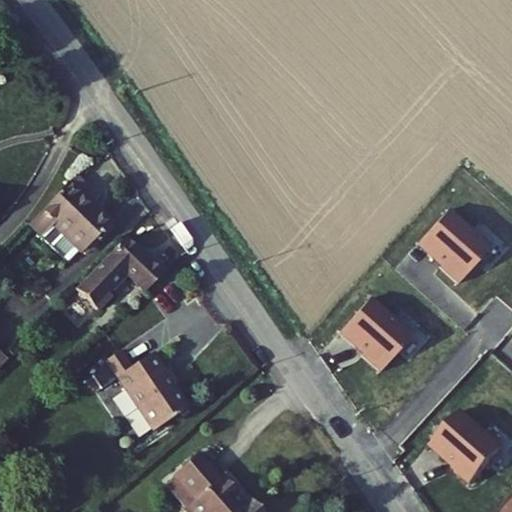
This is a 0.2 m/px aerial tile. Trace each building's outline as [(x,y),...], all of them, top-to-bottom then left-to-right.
[(89,166),(54,203),(97,243),(124,213),(105,195),(111,187),(89,166)] [(135,234),(90,282),(113,303),(126,290),(123,286),(133,276),(149,293),(169,273),(154,258),(157,255),(135,234)] [(0,376),(23,352),(3,333),(0,336),(0,376)] [(136,363),(171,419),(205,398),(170,342),(136,363)] [(229,507),(232,511),(278,511),(292,500),(277,482),(271,486),(263,478),(266,475),(251,457),(246,461),(225,435),(200,456),(222,482),(209,492),(225,510),(229,507)] [(511,511),(511,499),(500,511),(511,511)]
